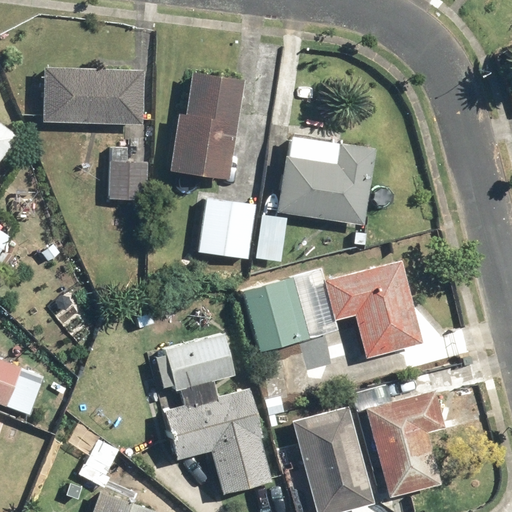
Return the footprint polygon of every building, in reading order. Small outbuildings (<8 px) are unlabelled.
[(142,68),(44,65),(42,121),(140,124),(142,68)] [(241,78),(192,71),(186,116),(177,115),(170,168),(229,176),(241,78)] [(0,155),(16,134),(0,122),(0,155)] [(289,157),(283,157),(277,210),(364,220),(372,146),(291,137),(289,157)] [(127,150),(127,145),(110,144),(108,199),(145,200),(147,151),(127,150)] [(247,257),(252,202),(204,198),(200,252),(247,257)] [(285,217),(258,215),(256,256),(283,258),(285,217)] [(0,249),(8,238),(0,231),(0,249)] [(323,281),(333,318),(353,313),(365,356),(422,339),(398,259),(323,281)] [(291,277),(242,290),(258,349),(307,336),(291,277)] [(218,394),(214,378),(233,373),(222,332),(149,351),(154,372),(158,371),(162,386),(172,383),(173,388),(177,387),(182,404),(163,409),(176,457),(209,448),(221,493),(268,480),(257,438),(261,437),(248,386),(218,394)] [(19,374),(22,367),(0,358),(0,402),(27,414),(40,383),(19,374)] [(426,430),(443,425),(434,390),(365,407),(387,495),(439,482),(426,430)] [(320,407),(275,420),(293,481),(338,468),(320,407)] [(99,490),(91,511),(156,511),(157,510),(99,490)]
